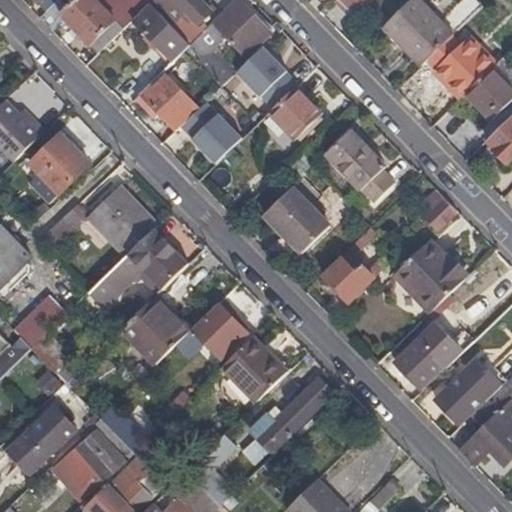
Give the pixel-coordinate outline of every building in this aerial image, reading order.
[(50,12),(62,0),(33,0),(40,6),(42,4),(50,12)] [(66,21),(99,56),(134,22),(139,17),(121,0),(62,0),(50,12),(42,21),(54,34),(66,21)] [(158,0),(152,6),(173,28),(183,18),(187,23),(191,19),(199,27),(213,13),(200,0),(158,0)] [(266,46),(277,35),(255,12),(259,7),(252,0),(239,0),(191,47),(186,52),(198,63),(222,89),(227,85),(203,60),(224,40),(248,64),(266,46)] [(365,0),(338,0),(352,13),(365,0)] [(421,68),(456,34),(422,0),(412,0),(384,27),(421,68)] [(134,22),(175,64),(177,61),(186,52),(191,47),(173,28),(152,6),(151,6),(139,17),(134,22)] [(248,64),(239,72),(262,97),(291,71),(266,46),(248,64)] [(188,72),(198,63),(186,52),(177,61),(188,72)] [(407,84),(412,89),(417,94),(432,109),(462,79),(437,54),(407,84)] [(511,87),(492,68),(467,93),(493,119),(511,99),(511,87)] [(142,96),(178,132),(200,111),(164,74),(142,96)] [(296,87),(270,113),(296,139),(322,114),(296,87)] [(417,94),(412,89),(409,92),(414,97),(417,94)] [(0,109),(0,146),(14,161),(45,133),(24,112),(20,116),(6,104),(0,109)] [(221,115),(195,140),(218,164),(244,139),(221,115)] [(509,164),(511,160),(511,119),(488,142),(509,164)] [(387,167),(352,131),(327,156),(362,191),(363,191),(375,202),(396,183),(383,171),(387,167)] [(90,166),(61,136),(29,166),(59,197),(90,166)] [(316,140),(313,143),(322,153),(325,150),(316,140)] [(313,143),(302,154),(311,164),(322,153),(313,143)] [(302,154),(280,175),(290,185),(310,165),(311,164),(302,154)] [(128,259),(130,257),(157,231),(160,228),(121,189),(90,219),(128,259)] [(446,199),(438,191),(426,203),(433,212),(446,199)] [(301,197),(288,209),(319,240),(331,228),(301,197)] [(433,212),(425,219),(437,231),(445,223),(458,211),(446,199),(433,212)] [(79,207),(47,239),(57,249),(89,217),(79,207)] [(319,240),(288,209),(273,223),(303,255),(319,240)] [(0,288),(17,271),(31,258),(3,229),(0,231),(0,288)] [(172,247),(157,231),(153,235),(169,251),(172,247)] [(128,259),(90,295),(105,310),(142,277),(160,296),(191,266),(172,247),(169,251),(153,235),(130,257),(128,259)] [(395,275),(432,313),(469,276),(432,239),(395,275)] [(359,240),(323,275),(351,303),(376,279),(370,272),(354,257),(365,246),(359,240)] [(376,279),(351,303),(359,311),(383,287),(376,279)] [(45,339),(69,316),(52,297),(15,332),(23,340),(33,350),(45,339)] [(189,335),(155,301),(123,331),(157,366),(189,335)] [(220,304),(192,331),(221,360),(248,333),(220,304)] [(511,319),(504,327),(498,322),(473,345),(489,362),(511,340),(511,319)] [(396,364),(423,391),(462,353),(458,348),(442,363),(439,361),(457,344),(438,323),(396,364)] [(56,352),(45,339),(33,350),(45,363),(56,352)] [(0,382),(33,350),(23,340),(0,361),(0,382)] [(253,340),(224,368),(258,403),(288,374),(253,340)] [(45,363),(67,386),(79,375),(56,352),(45,363)] [(436,400),(461,426),(472,416),(486,403),(505,385),(480,359),(436,400)] [(485,429),(461,452),(476,467),(491,452),(506,467),(511,461),(511,404),(511,403),(511,378),(505,385),(486,403),(472,416),(485,429)] [(276,422),(268,415),(251,431),(273,454),(333,395),(319,380),(283,415),(276,422)] [(136,455),(148,443),(113,408),(101,420),(136,455)] [(275,408),(268,415),(276,422),(283,415),(275,408)] [(77,432),(55,409),(10,453),(31,475),(77,432)] [(95,426),(101,420),(97,415),(82,430),(87,434),(95,426)] [(130,460),(136,455),(101,420),(95,426),(130,460)] [(126,461),(97,432),(55,472),(83,501),(126,461)] [(227,433),(203,456),(216,468),(239,446),(227,433)] [(140,459),(169,489),(181,478),(148,443),(136,455),(140,459)] [(219,506),(221,508),(236,494),(201,458),(187,472),(188,474),(219,506)] [(145,511),(153,505),(169,489),(140,459),(97,500),(109,511),(145,511)] [(171,492),(190,511),(213,511),(219,506),(188,474),(170,491),(171,492)] [(379,511),(400,492),(391,483),(367,506),(371,511),(379,511)] [(286,511),(342,511),(316,484),(286,511)] [(109,511),(97,500),(91,506),(96,511),(109,511)]
